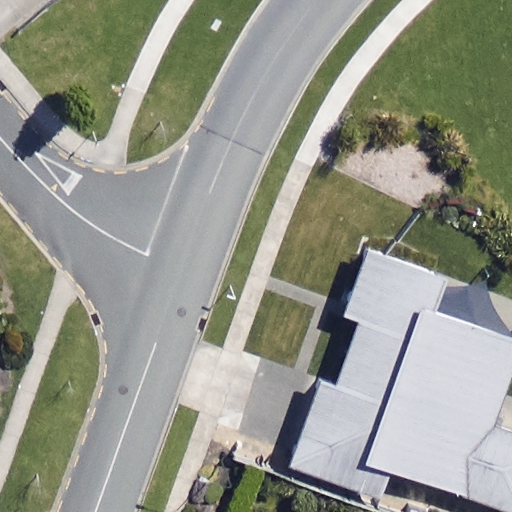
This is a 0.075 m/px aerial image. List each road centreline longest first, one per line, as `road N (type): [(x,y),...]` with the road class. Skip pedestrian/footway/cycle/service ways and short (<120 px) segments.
road 1 (residential): [(180,267),(231,138),(271,62),(317,0)]
road 2 (residential): [(96,511),(180,267)]
road 3 (residential): [(0,135),(77,215),(129,248),(180,267)]
